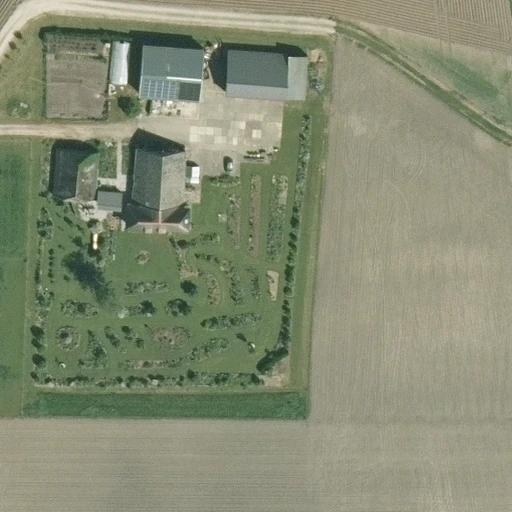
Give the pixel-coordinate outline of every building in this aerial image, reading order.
[(144,43),(140,93),(201,98),(206,48),(144,43)] [(230,47),(226,95),(283,100),(287,51),(230,47)] [(291,49),(291,90),(308,90),(309,49),(291,49)] [(287,156),(287,141),(251,143),(252,158),(287,156)] [(189,204),(183,204),(186,149),(138,146),(134,202),(129,202),(128,223),(188,227),(189,204)] [(101,153),(57,148),(52,198),(96,202),(101,153)] [(186,175),(199,175),(199,166),(187,165),(186,175)] [(112,205),(120,206),(121,192),(113,191),(112,205)] [(221,234),(203,235),(204,264),(222,263),(221,234)]
